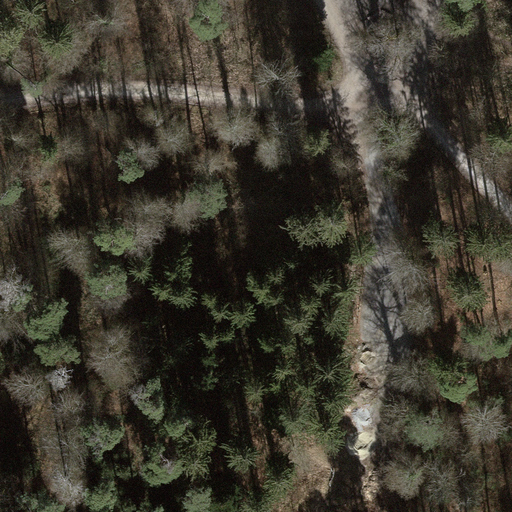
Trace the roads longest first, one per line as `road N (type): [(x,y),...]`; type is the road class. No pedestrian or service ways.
road 1 (unclassified): [(511,211),(402,94),(300,108),(124,94),(0,103)]
road 2 (track): [(324,0),(356,54),(402,94)]
